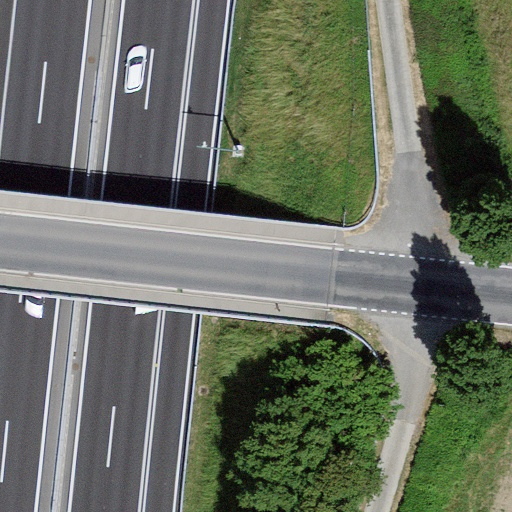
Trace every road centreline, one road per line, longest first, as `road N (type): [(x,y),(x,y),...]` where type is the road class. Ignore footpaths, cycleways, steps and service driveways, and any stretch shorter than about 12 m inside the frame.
road 1 (track): [(376,511),(414,373),(423,287),(389,0)]
road 2 (tertiary): [(0,240),(511,296)]
road 3 (motorway): [(104,511),(158,0)]
road 4 (motorway): [(151,511),(188,0)]
road 5 (motorway): [(52,0),(0,500)]
